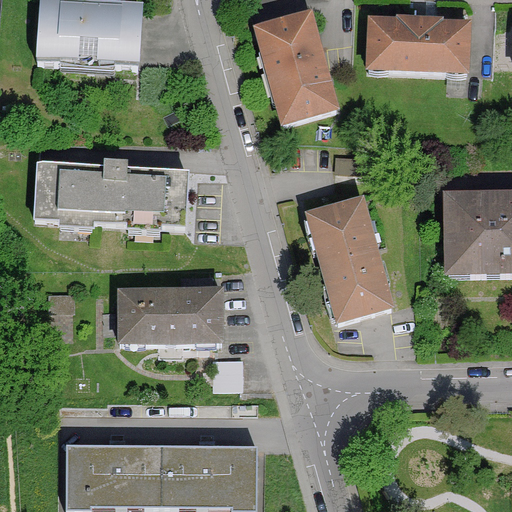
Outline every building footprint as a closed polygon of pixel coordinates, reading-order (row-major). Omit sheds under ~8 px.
[(144,17),(40,12),(37,68),(141,73),(144,17)] [(310,21),(254,38),(282,129),(339,112),(310,21)] [(472,31),(375,24),(371,76),(468,83),(472,31)] [(193,180),(42,169),(38,227),(188,238),(193,180)] [(511,203),(448,202),(446,285),(511,286),(511,203)] [(366,207),(306,225),(337,327),(397,309),(366,207)] [(223,292),(119,296),(122,357),(225,353),(223,292)] [(243,358),(216,359),(217,392),(244,391),(243,358)] [(231,404),(231,431),(259,431),(258,403),(231,404)] [(63,410),(64,434),(113,432),(112,408),(63,410)] [(162,511),(162,456),(70,455),(69,511),(162,511)] [(254,511),(254,456),(162,456),(162,511),(254,511)]
